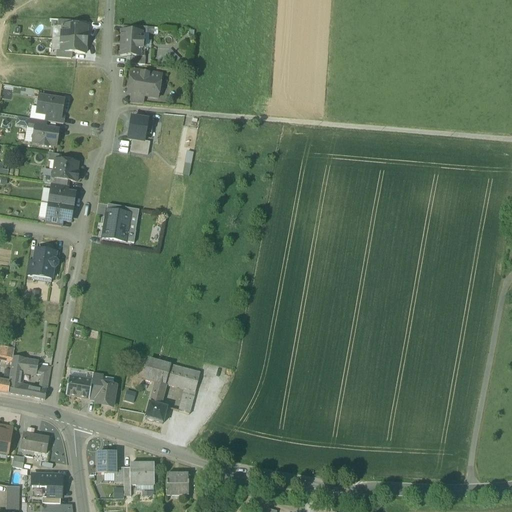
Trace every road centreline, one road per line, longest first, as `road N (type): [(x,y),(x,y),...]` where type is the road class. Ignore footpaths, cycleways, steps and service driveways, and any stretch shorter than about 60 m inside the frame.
road 1 (unclassified): [(511,488),(299,484),(209,466),(73,420)]
road 2 (residential): [(50,412),(92,165),(105,149),(116,79),(104,64),(109,0)]
